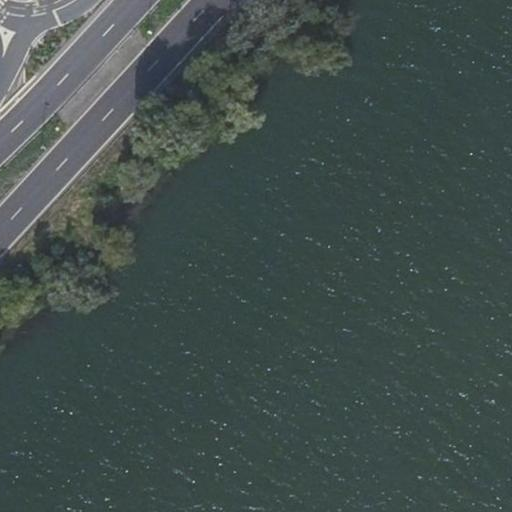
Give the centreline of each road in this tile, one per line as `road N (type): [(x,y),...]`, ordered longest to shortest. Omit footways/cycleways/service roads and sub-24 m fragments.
road 1 (primary): [(0,233),(211,0)]
road 2 (primary): [(132,0),(0,140)]
